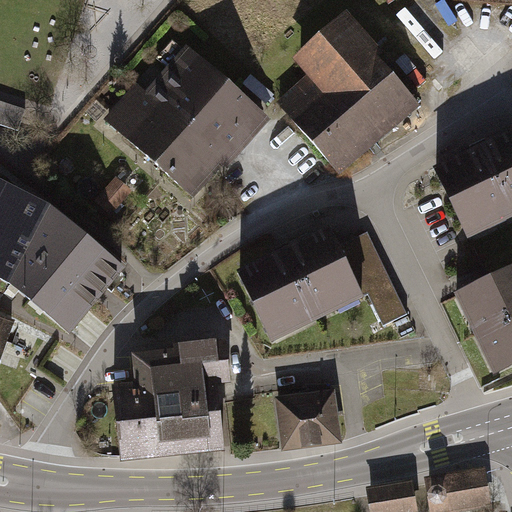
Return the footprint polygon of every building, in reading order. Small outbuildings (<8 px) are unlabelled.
[(272,99),(334,172),(418,103),(341,11),(287,56),(302,74),(272,99)] [(265,115),(183,43),(142,89),(133,81),(99,118),(190,199),(265,115)] [(511,125),(430,166),(465,237),(511,214),(511,125)] [(115,208),(129,184),(114,175),(100,199),(115,208)] [(0,212),(9,198),(0,193),(0,212)] [(234,271),(268,341),(364,294),(379,324),(403,313),(364,232),(336,245),(327,225),(234,271)] [(511,364),(511,263),(452,292),(491,374),(511,364)] [(0,355),(10,326),(0,322),(0,355)] [(112,384),(120,455),(221,443),(214,383),(227,381),(223,346),(133,356),(136,382),(112,384)] [(330,388),(270,397),(278,452),(338,443),(330,388)] [(484,475),(428,485),(432,510),(489,500),(484,475)] [(371,491),(414,486),(413,477),(370,482),(371,491)] [(411,487),(370,495),(372,511),(410,511),(415,511),(411,487)]
